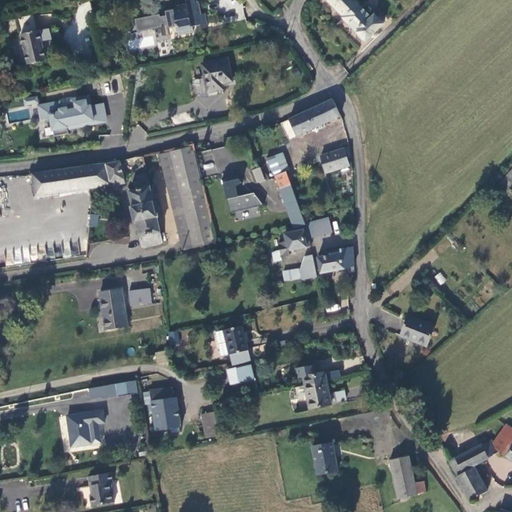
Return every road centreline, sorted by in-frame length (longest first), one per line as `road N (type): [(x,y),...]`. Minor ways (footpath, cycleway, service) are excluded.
road 1 (residential): [(469,511),(368,346),(360,319),(354,128),(332,84)]
road 2 (residential): [(332,84),(262,120),(0,170)]
